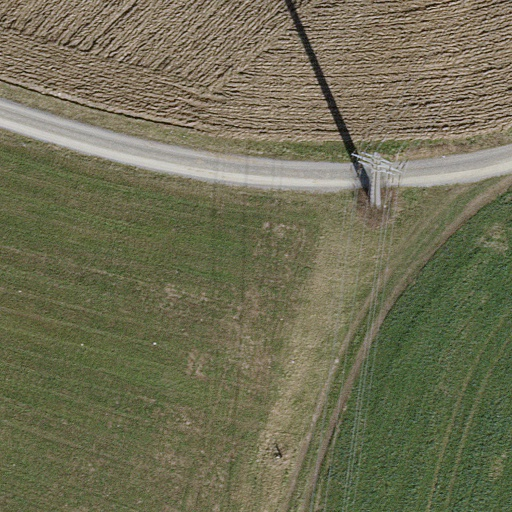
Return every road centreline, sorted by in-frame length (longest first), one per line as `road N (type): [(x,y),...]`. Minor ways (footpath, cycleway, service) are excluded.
road 1 (track): [(511,155),(383,174),(262,170),(126,148),(0,106)]
road 2 (track): [(511,169),(454,208),(389,288),(342,380),(293,511)]
